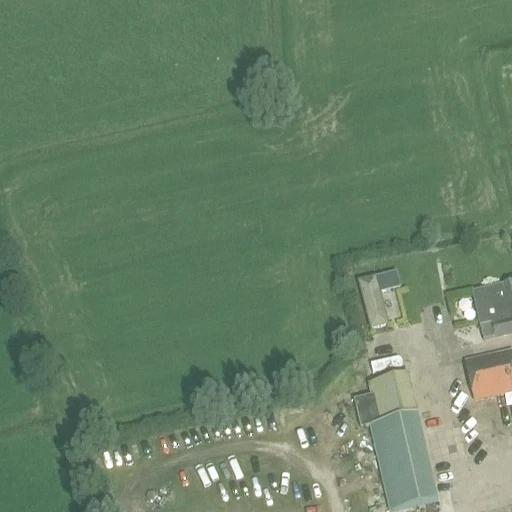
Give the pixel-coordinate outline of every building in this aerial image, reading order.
[(401,288),(397,273),(376,279),(360,283),(372,329),(388,325),(380,294),(401,288)] [(511,283),(473,292),(485,341),(511,334),(511,283)] [(475,401),(511,392),(511,354),(511,353),(466,363),(475,401)] [(450,365),(458,399),(469,396),(461,363),(450,365)] [(378,424),(369,426),(388,511),(394,511),(399,511),(438,502),(409,375),(369,384),(371,394),(378,424)] [(378,424),(371,394),(353,398),(360,428),(378,424)] [(477,500),(499,496),(497,483),(475,487),(477,500)]
